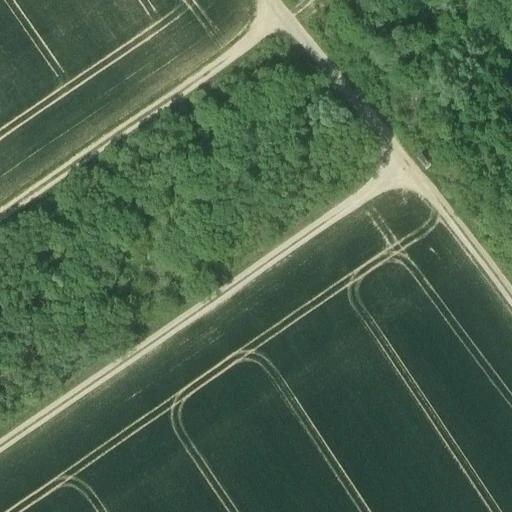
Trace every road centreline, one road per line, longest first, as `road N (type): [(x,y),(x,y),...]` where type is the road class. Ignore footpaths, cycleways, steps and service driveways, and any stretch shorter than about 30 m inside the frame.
road 1 (track): [(405,168),(0,449)]
road 2 (track): [(267,0),(511,304)]
road 3 (track): [(0,219),(286,23)]
